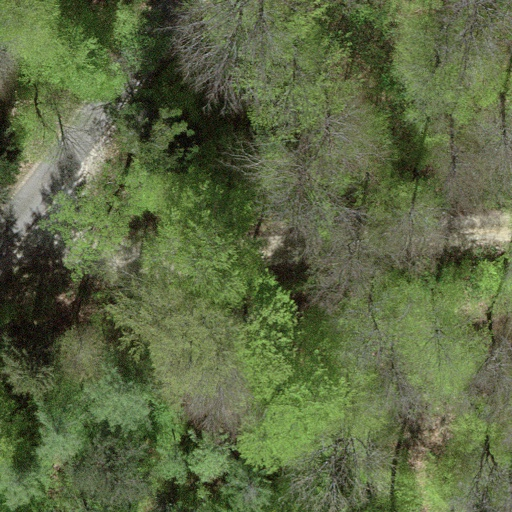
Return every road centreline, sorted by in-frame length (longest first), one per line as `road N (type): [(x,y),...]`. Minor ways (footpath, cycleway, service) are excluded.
road 1 (track): [(511,224),(195,258),(14,236)]
road 2 (unclassified): [(190,0),(0,257)]
